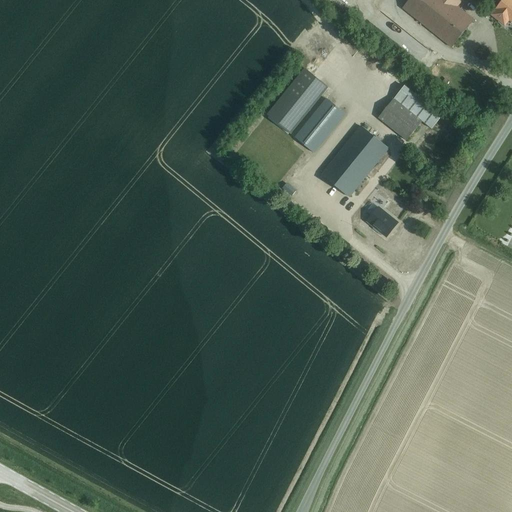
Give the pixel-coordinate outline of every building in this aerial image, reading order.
[(468,13),(477,0),(422,0),(422,1),(424,4),(413,11),(412,12),(417,19),(462,52),(478,41),(474,35),(464,28),(458,19),(468,13)] [(511,22),(511,0),(503,0),(496,9),(498,11),(494,17),(505,25),(509,20),(511,22)] [(328,87),(305,68),(267,115),(291,134),(328,87)] [(432,129),(442,116),(405,86),(394,99),(422,121),(432,129)] [(314,153),(346,114),(327,99),(295,138),(314,153)] [(422,121),(394,99),(379,118),(407,141),(422,121)] [(349,197),(389,149),(361,126),(322,175),(349,197)] [(287,183),(283,188),(292,196),(296,191),(287,183)] [(386,237),(398,223),(379,207),(367,222),(386,237)]
